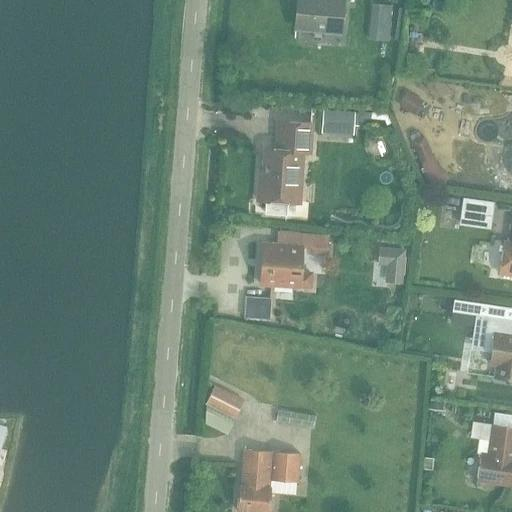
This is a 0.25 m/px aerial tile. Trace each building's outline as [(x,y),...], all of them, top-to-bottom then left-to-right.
[(348,0),(296,0),(294,28),(340,32),(343,1),(348,1),(348,0)] [(385,40),(388,6),(372,5),(369,39),(385,40)] [(412,79),(402,91),(419,105),(428,93),(412,79)] [(361,103),(325,100),(324,120),(359,122),(361,103)] [(412,122),(424,154),(438,149),(426,117),(412,122)] [(278,121),(276,149),(265,149),(264,172),(260,171),(258,200),(270,201),(269,205),(272,208),(283,209),(286,206),(287,182),(297,183),(300,180),(301,170),(297,165),(298,152),(308,153),(310,123),(278,121)] [(511,220),(509,243),(503,242),(498,273),(511,275),(511,220)] [(312,255),(327,256),(329,234),(277,230),(276,245),(262,244),(260,284),(309,287),(310,273),(299,272),(301,246),(312,247),(312,255)] [(511,320),(475,315),(470,348),(491,351),(489,363),(496,364),(494,377),(511,380),(511,320)] [(208,423),(229,435),(247,402),(218,387),(209,404),(208,423)] [(476,480),(511,485),(511,427),(472,421),(470,436),(478,437),(476,453),(480,454),(476,480)] [(271,482),(299,485),(301,456),(246,450),(242,489),(238,488),(235,511),(270,511),(273,490),(270,490),(271,482)] [(456,511),(457,502),(437,501),(436,511),(456,511)]
